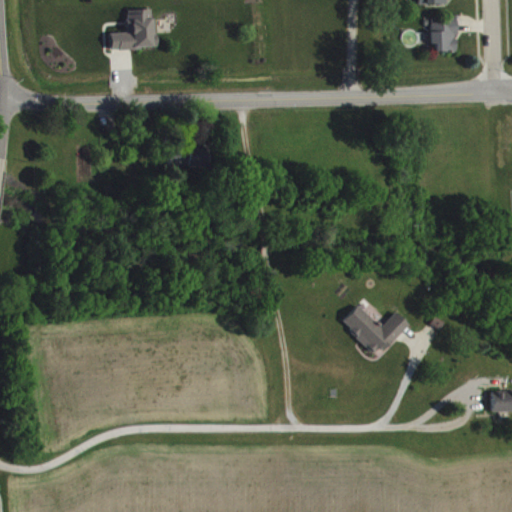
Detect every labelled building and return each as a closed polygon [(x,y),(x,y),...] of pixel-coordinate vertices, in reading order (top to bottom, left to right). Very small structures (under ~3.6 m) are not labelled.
[(111,39),(111,56),(156,54),(154,15),(127,16),(128,39),(111,39)] [(457,58),(456,24),(426,24),(426,36),(432,36),(432,58),(457,58)] [(207,153),(168,154),(169,174),(207,173),(207,153)] [(396,319),(382,334),(358,312),(342,329),(379,363),(409,330),(396,319)] [(492,419),(511,418),(511,397),(492,398),(492,419)]
